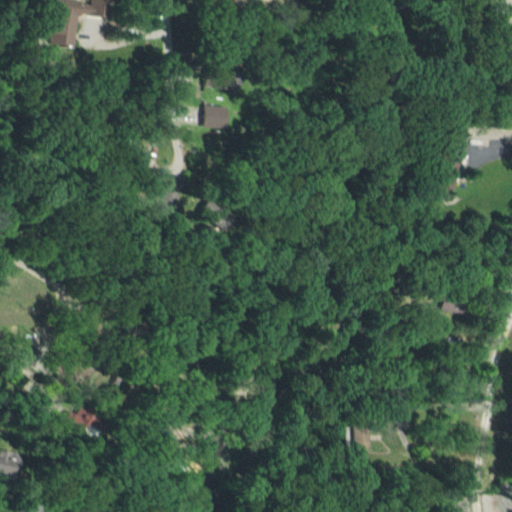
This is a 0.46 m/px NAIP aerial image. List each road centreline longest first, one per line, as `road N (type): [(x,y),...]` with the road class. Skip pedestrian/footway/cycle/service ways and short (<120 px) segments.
road 1 (residential): [(480,511),(476,457),(511,331),(504,32),(478,0)]
road 2 (residential): [(153,0),(153,186)]
